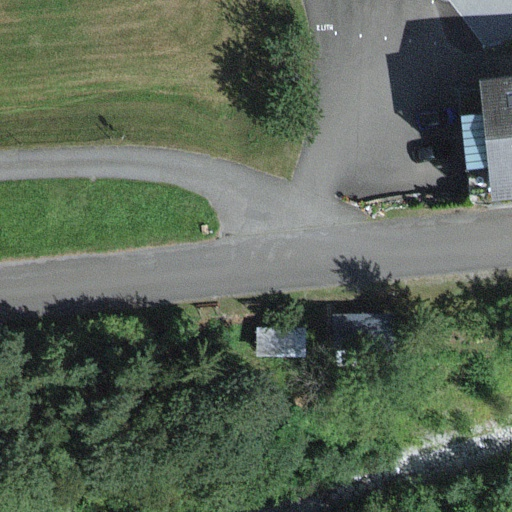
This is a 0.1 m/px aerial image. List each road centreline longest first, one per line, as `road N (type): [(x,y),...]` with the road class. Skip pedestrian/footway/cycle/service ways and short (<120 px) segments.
road 1 (unclassified): [(267,262),(249,207),(225,185),(180,169),(104,162),(0,165)]
road 2 (unclassified): [(0,293),(267,262)]
road 3 (unknown): [(255,219),(317,135),(419,33)]
road 4 (unclassified): [(267,262),(511,238)]
